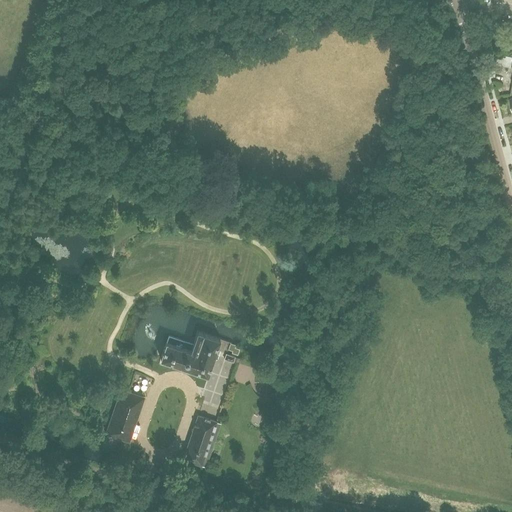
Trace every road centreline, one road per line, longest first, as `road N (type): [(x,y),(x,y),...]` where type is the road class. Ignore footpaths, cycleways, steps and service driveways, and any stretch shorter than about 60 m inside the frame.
road 1 (residential): [(511,202),(456,0)]
road 2 (residential): [(151,460),(177,443),(193,384),(173,374),(156,386),(146,447)]
